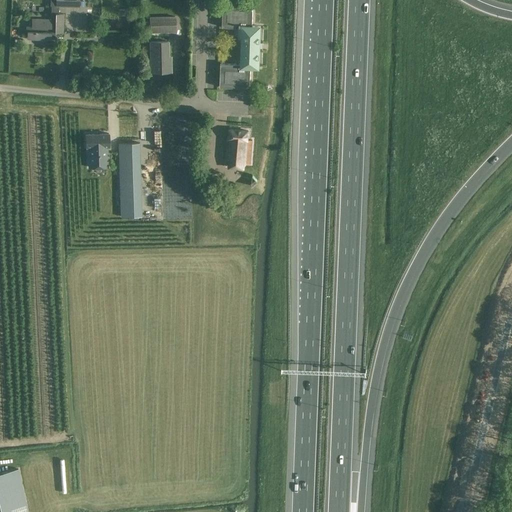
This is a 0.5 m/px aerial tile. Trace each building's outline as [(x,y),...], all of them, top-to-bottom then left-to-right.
[(35,39),(43,39),(43,37),(51,37),(51,32),(63,32),(63,12),(59,12),(59,7),(80,7),(79,0),(50,0),(50,6),(52,6),(52,12),(51,19),(32,19),(31,26),(27,26),(27,36),(35,36),(35,39)] [(246,87),(247,87),(247,86),(248,86),(248,85),(249,84),(249,83),(250,83),(250,82),(250,81),(250,80),(251,67),(258,67),(260,26),(252,26),(253,13),(253,12),(253,11),(252,10),(252,9),(252,8),(251,8),(251,7),(250,7),(250,6),(249,6),(249,5),(248,5),(247,5),(246,4),(245,4),(244,4),(227,4),(225,4),(223,3),(222,27),(240,28),(239,37),(242,38),(241,64),(220,63),(220,87),(234,88),(241,88),(242,88),(243,88),(244,88),(245,88),(245,87),(246,87)] [(150,33),(176,32),(175,16),(149,17),(150,33)] [(150,42),(151,72),(169,71),(168,41),(150,42)] [(226,161),(250,163),(252,140),(248,140),(249,132),(229,130),(226,161)] [(89,167),(108,167),(107,147),(109,146),(109,133),(86,134),(86,147),(88,147),(89,167)] [(141,216),(140,182),(119,182),(120,217),(141,216)] [(27,511),(18,469),(0,473),(0,511),(27,511)]
